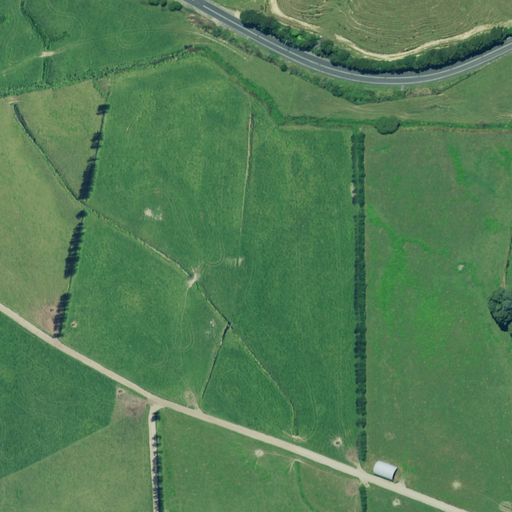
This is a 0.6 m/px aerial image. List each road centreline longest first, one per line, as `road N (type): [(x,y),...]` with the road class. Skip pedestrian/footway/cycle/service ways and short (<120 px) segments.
road 1 (track): [(0,309),(153,400),(454,511)]
road 2 (unclassified): [(203,0),(390,89),(421,92),(464,81),(511,55)]
